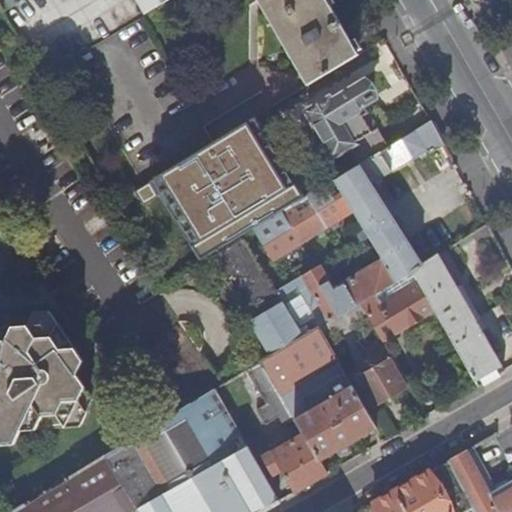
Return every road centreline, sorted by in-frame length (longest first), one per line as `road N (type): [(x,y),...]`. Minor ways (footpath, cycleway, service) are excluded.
road 1 (residential): [(310,511),(511,392)]
road 2 (tertiary): [(430,0),(507,131)]
